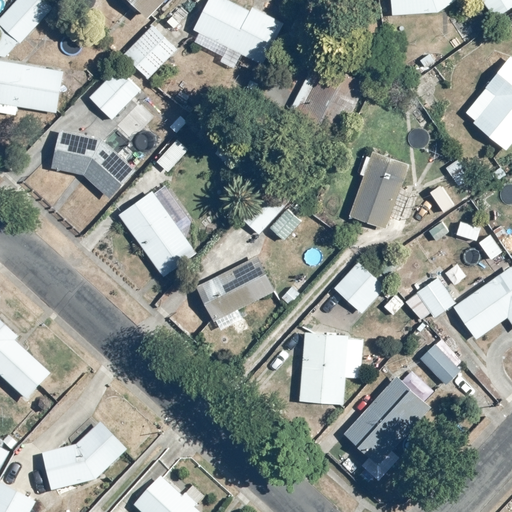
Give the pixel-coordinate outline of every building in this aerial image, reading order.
[(0,55),(6,56),(19,42),(20,43),(51,9),(41,0),(15,0),(10,7),(0,16),(0,55)] [(131,0),(151,18),(168,0),(131,0)] [(282,21),(234,0),(207,0),(193,33),(263,64),(282,21)] [(455,0),(390,0),(392,14),(430,11),(442,9),(455,0)] [(511,6),(511,0),(483,0),(495,18),(511,6)] [(322,22),(294,9),(275,50),(304,63),(322,22)] [(177,48),(153,24),(124,53),(148,77),(177,48)] [(316,73),(305,68),(288,101),(295,104),(288,119),(330,140),(364,76),(325,56),(316,73)] [(511,143),(511,58),(511,57),(489,84),(486,82),(462,112),(508,149),(511,143)] [(65,70),(0,60),(0,112),(17,115),(18,106),(58,112),(65,70)] [(142,90),(118,66),(104,80),(88,96),(113,120),(142,90)] [(137,172),(105,139),(63,129),(54,169),(83,175),(107,200),(137,172)] [(189,147),(176,136),(155,161),(168,172),(189,147)] [(392,155),(375,149),(352,216),(388,228),(411,161),(392,155)] [(455,156),(442,166),(459,187),(472,176),(455,156)] [(198,253),(186,237),(199,227),(167,183),(140,202),(121,215),(165,276),(198,253)] [(306,219),(276,193),(270,188),(244,218),(262,233),(267,227),(286,243),(306,219)] [(275,290),(256,256),(198,288),(222,332),(244,319),(239,310),(275,290)] [(389,286),(362,260),(336,287),(362,313),(389,286)] [(511,266),(455,306),(478,339),(509,317),(511,321),(511,266)] [(455,305),(439,278),(406,298),(418,318),(431,310),(435,317),(455,305)] [(0,318),(0,376),(26,401),(52,373),(15,339),(18,336),(0,318)] [(365,337),(307,332),(301,401),(344,405),(347,377),(361,378),(365,337)] [(460,367),(434,340),(418,356),(444,383),(460,367)] [(432,406),(395,375),(345,434),(382,465),(432,406)] [(76,444),(42,452),(51,489),(95,479),(128,449),(101,420),(76,444)] [(0,471),(9,455),(0,449),(0,471)] [(200,511),(161,475),(133,504),(142,511),(200,511)] [(32,511),(37,503),(1,484),(0,485),(0,511),(32,511)]
